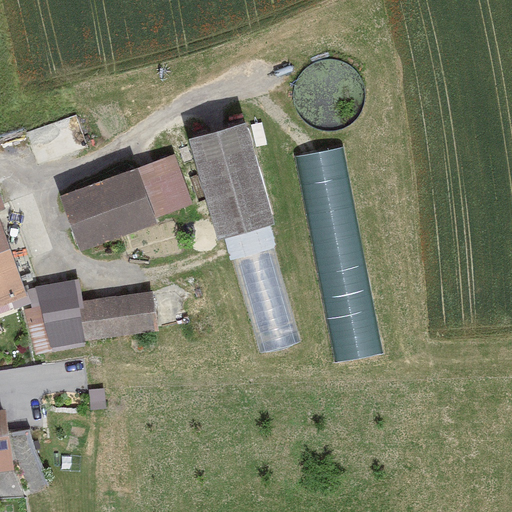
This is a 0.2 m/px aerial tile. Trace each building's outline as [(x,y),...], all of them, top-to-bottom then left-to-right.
[(292,98),(296,110),(305,120),(316,126),(328,129),(340,127),(352,121),(360,112),(366,101),(367,89),(364,77),(358,66),(348,58),(337,54),(324,53),(312,57),(302,64),(295,74),(291,86),(292,98)] [(243,120),(184,136),(213,239),(272,223),(243,120)] [(342,143),(294,152),(334,360),(382,351),(342,143)] [(174,148),(57,191),(77,245),(194,201),(174,148)] [(0,301),(24,295),(0,216),(0,301)] [(80,296),(77,278),(38,284),(48,345),(86,339),(80,296)] [(152,287),(80,296),(86,339),(157,328),(152,287)] [(0,476),(13,475),(3,404),(0,404),(0,476)]
